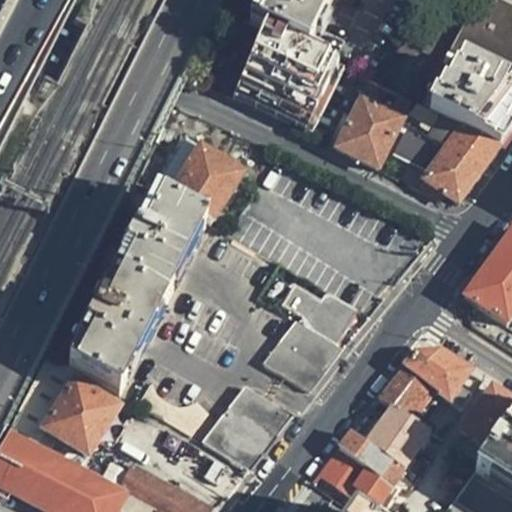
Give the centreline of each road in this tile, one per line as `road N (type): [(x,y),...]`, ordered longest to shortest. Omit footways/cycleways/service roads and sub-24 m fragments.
road 1 (residential): [(468,238),(0,12)]
road 2 (trunk): [(0,378),(190,0)]
road 3 (residential): [(259,511),(414,310)]
road 4 (unknown): [(414,310),(380,270),(259,194)]
